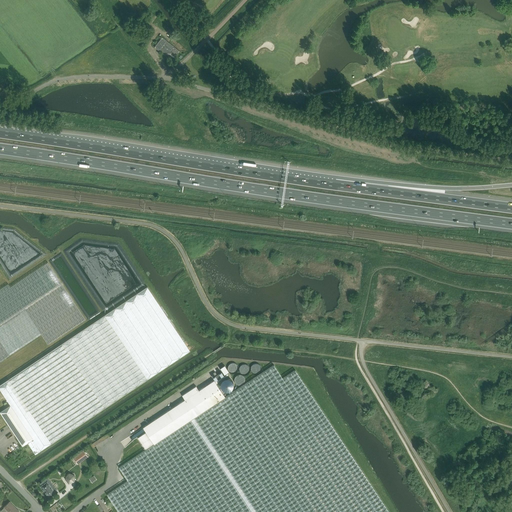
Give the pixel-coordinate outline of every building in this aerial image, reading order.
[(180,51),(169,43),(167,41),(162,37),(154,47),(164,55),(169,54),(174,58),(180,51)] [(48,262),(10,287),(41,334),(48,344),(86,319),(48,262)] [(0,361),(41,334),(10,287),(8,284),(0,289),(0,361)] [(28,443),(35,454),(190,351),(147,287),(0,384),(0,389),(10,405),(0,412),(22,446),(28,443)] [(143,427),(146,431),(146,432),(138,437),(146,450),(119,467),(128,481),(107,494),(118,511),(389,511),(295,370),(283,378),(274,365),(225,397),(214,380),(199,390),(196,386),(182,395),(185,400),(143,427)] [(229,372),(225,365),(220,368),(224,375),(229,372)] [(221,371),(213,377),(216,381),(224,376),(221,371)] [(83,451),(74,458),(78,464),(88,457),(83,451)] [(68,472),(64,479),(68,484),(75,482),(75,475),(68,472)] [(48,478),(40,483),(41,485),(41,486),(48,497),(51,495),(53,496),(58,492),(48,478)] [(1,511),(19,511),(10,502),(4,507),(4,508),(1,511)]
